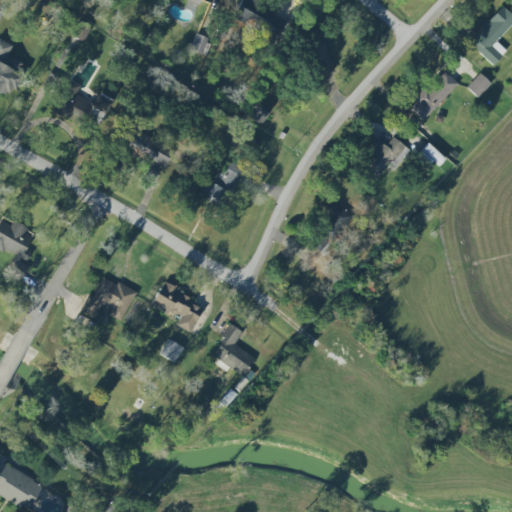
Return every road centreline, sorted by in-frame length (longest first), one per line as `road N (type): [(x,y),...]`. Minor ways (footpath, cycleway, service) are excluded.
road 1 (residential): [(0,142),(302,328)]
road 2 (residential): [(246,287),(324,135),(446,0)]
road 3 (residential): [(36,314),(102,201)]
